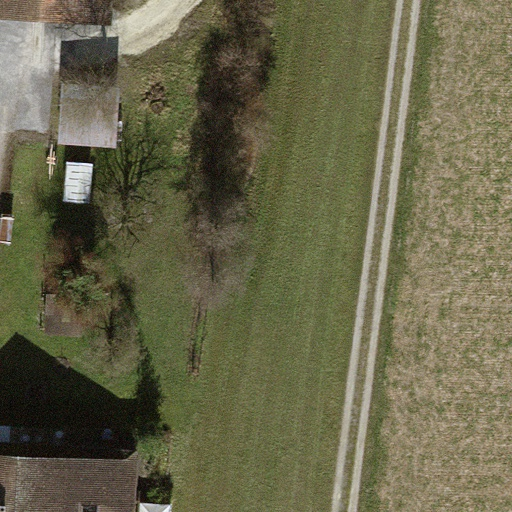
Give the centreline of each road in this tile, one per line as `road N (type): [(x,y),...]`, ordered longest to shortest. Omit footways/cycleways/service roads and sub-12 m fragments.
road 1 (track): [(354,511),(421,0)]
road 2 (track): [(192,0),(122,39),(0,44)]
